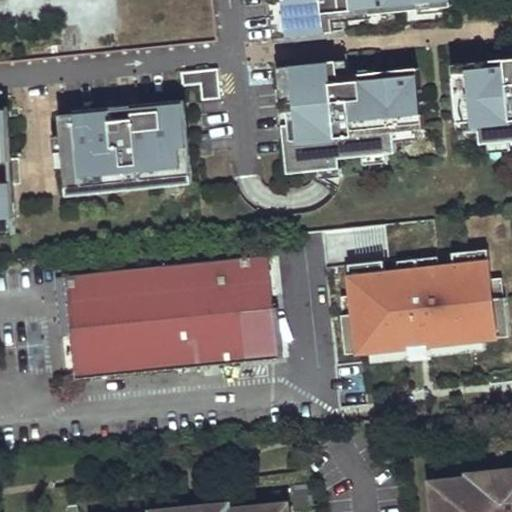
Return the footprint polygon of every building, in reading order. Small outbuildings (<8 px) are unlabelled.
[(278,0),(280,12),(274,12),(276,34),(345,28),(343,9),(371,6),(372,11),(453,4),(452,0),(278,0)] [(511,56),(453,62),(460,129),(481,127),(481,141),(511,137),(511,56)] [(394,128),(425,125),(419,66),(370,70),(370,76),(350,78),(347,57),(279,64),(289,170),(329,166),(341,165),(340,155),(396,150),(394,128)] [(218,65),(182,69),(183,82),(201,80),(202,97),(221,94),(218,65)] [(110,106),(60,111),(68,192),(98,188),(98,181),(124,179),(125,186),(192,180),(184,99),(135,104),(134,99),(110,102),(110,106)] [(7,105),(0,105),(0,235),(15,234),(12,184),(16,183),(15,160),(11,160),(7,105)] [(406,244),(338,250),(348,352),(501,338),(495,277),(511,275),(511,234),(441,241),(441,237),(415,239),(416,244),(406,244)] [(267,255),(68,273),(77,376),(276,358),(267,255)] [(448,486),(434,488),(436,511),(511,511),(511,470),(476,474),(477,477),(477,482),(468,483),(467,478),(447,480),(448,486)]
